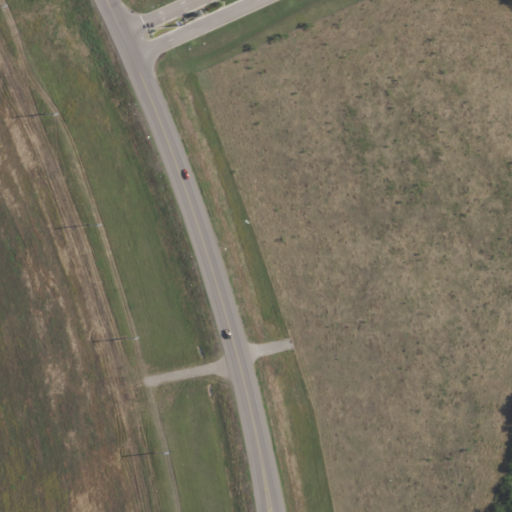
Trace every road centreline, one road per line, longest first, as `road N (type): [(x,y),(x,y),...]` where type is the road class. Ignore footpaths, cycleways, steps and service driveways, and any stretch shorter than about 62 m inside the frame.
road 1 (secondary): [(270,511),(219,268),(183,164),(105,0)]
road 2 (tertiary): [(132,52),(251,0)]
